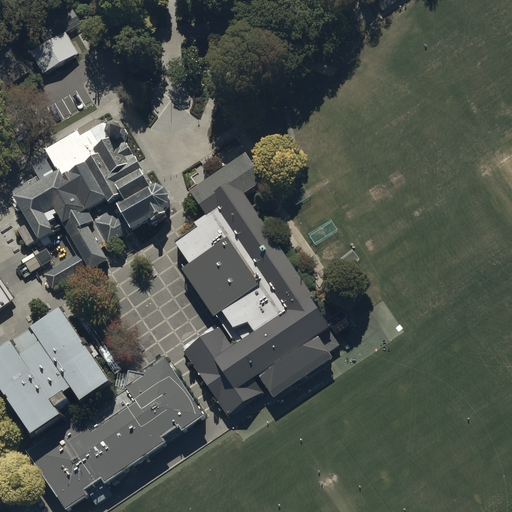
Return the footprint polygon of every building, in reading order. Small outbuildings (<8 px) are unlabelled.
[(372,0),(379,11),(395,0),(372,0)] [(0,97),(3,102),(41,79),(0,13),(0,97)] [(67,34),(32,54),(45,78),(81,58),(67,34)] [(171,222),(169,218),(173,214),(174,205),(172,202),(169,198),(161,194),(156,197),(142,174),(144,173),(129,149),(131,143),(132,140),(126,130),(117,127),(112,130),(107,122),(103,125),(96,123),(29,166),(37,179),(11,194),(29,225),(18,231),(30,250),(40,243),(43,248),(58,239),(54,230),(59,227),(57,224),(62,222),(70,236),(68,243),(77,258),(45,278),(55,292),(90,271),(93,276),(111,267),(103,253),(91,234),(99,230),(110,249),(127,239),(128,242),(137,238),(154,228),(156,231),(171,222)] [(185,279),(216,326),(221,324),(232,343),(242,349),(235,355),(216,329),(181,353),(228,421),(264,397),(257,388),(262,385),(272,401),(331,362),(329,358),(342,349),(313,307),(316,305),(250,202),(275,185),(254,156),(192,199),(206,222),(197,228),(199,232),(175,248),(192,274),(185,279)] [(309,213),(292,188),(276,199),(292,224),(309,213)] [(26,266),(32,277),(55,264),(47,249),(36,256),(38,260),(26,266)] [(0,290),(0,309),(9,303),(0,290)] [(0,358),(0,385),(38,441),(116,388),(66,314),(0,358)] [(27,455),(66,511),(82,511),(93,505),(90,500),(107,488),(110,493),(170,452),(167,447),(184,435),(188,441),(210,426),(205,419),(165,361),(135,382),(27,455)] [(8,511),(0,498),(0,511),(8,511)]
